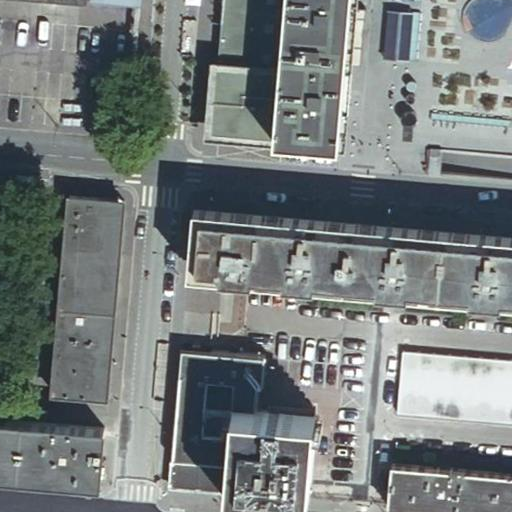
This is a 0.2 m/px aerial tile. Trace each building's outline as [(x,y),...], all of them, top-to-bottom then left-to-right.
[(288,0),(224,0),(219,69),(282,74),(288,0)] [(288,0),(282,74),(277,139),(341,145),(345,101),(353,0),(288,0)] [(214,134),(277,139),(282,74),(219,69),(214,134)] [(127,201),(72,196),(55,394),(110,399),(127,201)] [(511,242),(203,216),(198,267),(223,269),(222,277),(511,301),(511,242)] [(210,354),(183,351),(174,464),(228,468),(233,410),(256,412),(258,386),(263,387),(266,357),(210,352),(210,354)] [(511,424),(511,362),(403,353),(397,415),(511,424)] [(270,413),(256,412),(233,410),(228,468),(226,493),(310,500),(317,417),(281,414),(270,413)] [(107,430),(0,420),(0,475),(102,485),(107,430)] [(228,468),(174,464),(172,488),(226,493),(228,468)] [(425,511),(511,511),(511,475),(393,465),(388,509),(425,511)]
